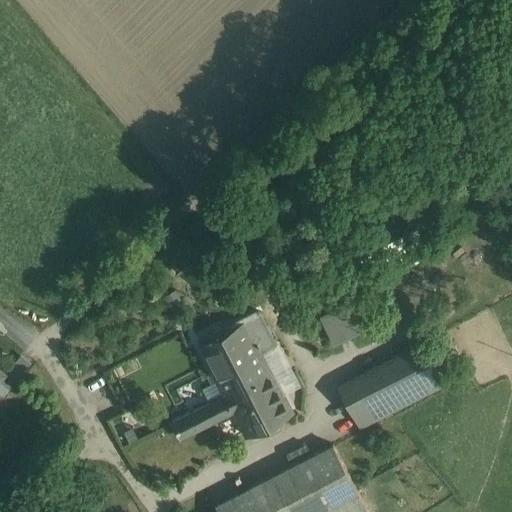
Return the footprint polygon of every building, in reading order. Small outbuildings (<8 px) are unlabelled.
[(318,314),(329,342),(360,330),(349,302),(318,314)] [(261,350),(245,319),(198,344),(214,374),(261,350)] [(421,346),(335,389),(358,435),(444,392),(421,346)] [(277,381),(261,350),(214,374),(230,405),(277,381)] [(293,412),(277,381),(230,405),(246,436),(293,412)] [(362,511),(330,449),(214,508),(216,511),(362,511)]
